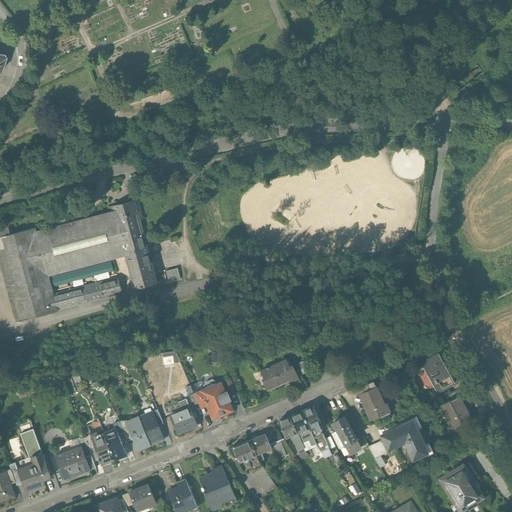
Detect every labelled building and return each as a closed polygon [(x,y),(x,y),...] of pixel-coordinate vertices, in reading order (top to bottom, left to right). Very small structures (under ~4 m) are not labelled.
[(475,19),(467,20),(469,28),(476,27),(475,19)] [(156,285),(134,203),(107,210),(108,216),(113,215),(125,255),(125,256),(134,291),(156,285)] [(108,216),(35,235),(33,230),(10,237),(0,239),(0,261),(17,325),(55,315),(54,312),(120,295),(118,284),(51,302),(45,277),(125,256),(125,255),(113,215),(108,216)] [(7,226),(0,228),(0,239),(10,237),(7,226)] [(166,273),(169,285),(186,280),(182,268),(166,273)] [(447,377),(437,358),(439,357),(438,356),(421,365),(437,395),(455,386),(450,376),(447,377)] [(287,360),(262,371),(266,379),(263,381),(267,390),(289,380),(292,385),(300,381),(293,366),(290,368),(287,360)] [(374,382),(357,389),(359,395),(362,394),(376,388),(374,382)] [(217,385),(213,385),(211,386),(209,387),(207,388),(205,389),(204,390),(201,392),(207,406),(212,419),(232,411),(229,402),(229,401),(229,399),(229,396),(227,394),(226,392),(225,393),(221,383),(217,385)] [(376,388),(362,394),(370,411),(367,413),(371,421),(388,414),(376,388)] [(460,391),(449,396),(452,402),(461,398),(463,397),(460,391)] [(207,406),(201,392),(194,395),(198,404),(200,409),(207,406)] [(194,395),(189,396),(193,406),(198,404),(194,395)] [(452,402),(442,407),(454,431),(473,421),(461,398),(452,402)] [(187,400),(179,404),(182,411),(190,408),(187,400)] [(314,406),(302,411),(309,428),(314,426),(321,422),(314,406)] [(182,411),(170,416),(178,435),(198,426),(190,408),(182,411)] [(302,411),(290,416),(297,433),(305,429),(309,428),(302,411)] [(152,413),(139,418),(151,446),(164,441),(158,425),(153,415),(152,413)] [(158,413),(153,415),(158,425),(163,423),(158,413)] [(349,414),(344,417),(349,426),(354,423),(349,414)] [(290,416),(279,421),(286,438),(293,434),(297,433),(290,416)] [(344,417),(334,423),(347,445),(356,440),(349,426),(344,417)] [(139,418),(126,424),(127,426),(132,437),(138,451),(151,446),(139,418)] [(413,421),(381,437),(383,440),(388,451),(404,443),(413,460),(428,453),(413,421)] [(132,437),(127,426),(122,428),(126,439),(132,437)] [(322,440),(317,428),(314,426),(309,428),(315,443),(322,440)] [(315,443),(309,428),(305,429),(305,434),(310,445),(313,444),(315,443)] [(34,465),(17,471),(22,484),(25,491),(43,485),(43,483),(51,480),(33,430),(20,435),(29,458),(31,457),(34,465)] [(115,430),(104,435),(114,461),(126,456),(115,430)] [(297,433),(293,434),(293,439),(298,451),(301,450),(304,448),(297,433)] [(265,434),(250,440),(257,454),(260,453),(271,448),(265,434)] [(90,435),(85,438),(89,449),(94,447),(91,440),(92,439),(90,435)] [(92,439),(91,440),(94,447),(102,466),(114,461),(104,435),(92,439)] [(322,440),(315,443),(319,449),(321,451),(328,448),(324,439),(322,440)] [(250,440),(231,448),(237,462),(245,459),(246,462),(249,460),(248,458),(253,456),(257,454),(250,440)] [(280,440),(274,443),(280,457),(286,454),(280,440)] [(360,446),(356,440),(347,445),(349,449),(352,447),(354,450),(360,446)] [(383,440),(368,447),(374,459),(388,452),(388,451),(383,440)] [(82,447),(56,457),(64,479),(73,476),(72,473),(88,467),(89,467),(86,458),(82,447)] [(304,448),(301,450),(302,452),(299,453),(301,458),(308,455),(304,450),(304,448)] [(260,461),(257,454),(253,456),(256,462),(254,464),(256,469),(263,466),(260,461)] [(96,468),(91,456),(86,458),(89,467),(88,467),(89,470),(96,468)] [(17,471),(15,463),(10,465),(16,482),(17,486),(22,484),(17,471)] [(469,464),(455,473),(456,475),(453,477),(450,473),(439,480),(454,504),(456,503),(459,503),(464,511),(468,509),(469,510),(477,505),(476,504),(484,499),(478,489),(476,491),(472,483),(478,479),(477,478),(479,477),(471,465),(469,466),(469,464)] [(213,473),(200,479),(203,487),(202,488),(212,511),(223,507),(222,503),(235,497),(222,465),(212,470),(213,473)] [(16,482),(11,469),(5,471),(10,484),(16,482)] [(5,471),(0,472),(0,502),(15,497),(10,484),(5,471)] [(186,481),(178,484),(179,488),(169,493),(175,508),(181,506),(183,511),(187,511),(197,508),(193,500),(194,499),(186,481)] [(149,486),(139,489),(138,487),(130,491),(131,493),(130,493),(130,494),(134,504),(137,511),(156,504),(149,486)] [(130,494),(122,497),(128,507),(134,504),(130,494)] [(116,499),(95,507),(96,511),(121,511),(117,502),(116,499)] [(117,502),(121,511),(127,511),(123,499),(117,502)] [(416,511),(411,502),(398,510),(399,511),(416,511)]
